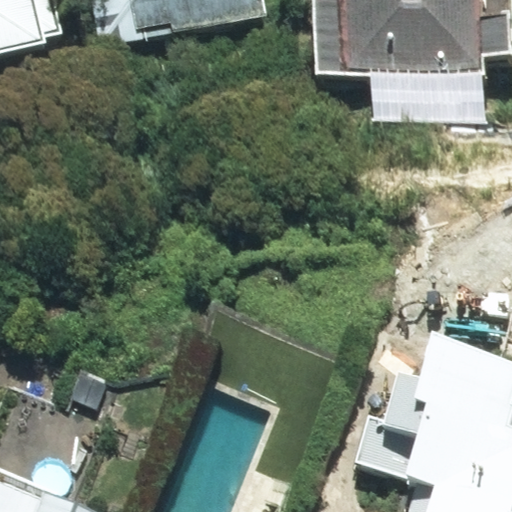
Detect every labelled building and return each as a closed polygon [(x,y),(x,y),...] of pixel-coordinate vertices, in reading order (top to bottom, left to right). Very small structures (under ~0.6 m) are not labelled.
[(0,0),(0,68),(56,53),(54,47),(76,40),(64,0),(0,0)] [(98,0),(107,49),(273,22),(268,0),(98,0)] [(511,0),(310,0),(310,18),(331,19),(326,92),(436,99),(437,87),(499,91),(499,76),(511,76),(511,0)] [(511,511),(511,370),(437,355),(430,395),(403,389),(394,433),(369,428),(360,472),(414,482),(412,493),(418,495),(414,511),(511,511)] [(0,511),(71,511),(0,486),(0,511)]
